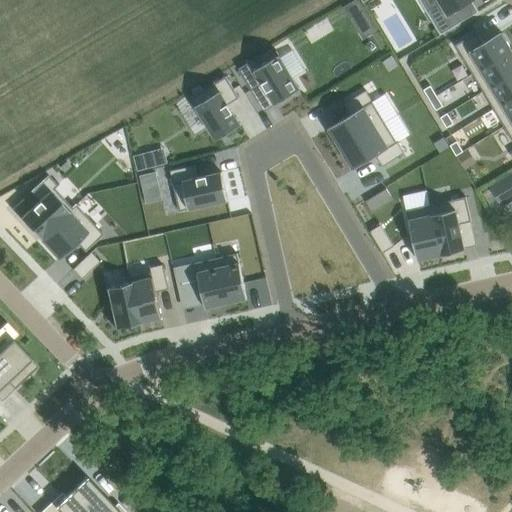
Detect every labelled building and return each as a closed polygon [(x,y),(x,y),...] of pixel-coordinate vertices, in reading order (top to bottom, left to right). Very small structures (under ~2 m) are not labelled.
[(355,0),(345,6),(352,17),(364,9),(358,0),(355,0)] [(472,0),(439,0),(441,2),(428,10),(441,32),(478,10),(472,0)] [(477,31),(456,44),(462,55),(473,73),(511,49),(511,47),(502,31),(484,42),(477,31)] [(511,49),(473,73),(484,91),(511,73),(511,49)] [(280,54),(256,69),(249,59),(250,61),(240,67),(253,89),(263,83),(276,104),(301,88),(280,54)] [(511,73),(484,91),(494,108),(511,97),(511,73)] [(216,82),(191,97),(217,139),(242,124),(229,103),(240,97),(227,75),(216,82),(215,80),(216,82)] [(426,88),(432,98),(439,94),(432,84),(426,88)] [(352,114),(329,127),(341,148),(385,121),(373,101),(375,100),(375,99),(373,100),(367,90),(345,103),(352,114)] [(439,94),(432,98),(438,109),(445,104),(439,94)] [(511,97),(494,108),(505,126),(511,121),(511,97)] [(449,112),(442,116),(449,126),(456,122),(449,112)] [(385,121),(341,148),(354,169),(377,155),(383,166),(405,152),(398,142),(400,141),(400,140),(398,141),(398,142),(385,121)] [(457,155),(464,151),(457,140),(451,144),(457,155)] [(464,151),(457,155),(465,168),(476,161),(468,148),(464,151)] [(150,167),(146,152),(134,155),(138,170),(150,167)] [(195,165),(171,170),(174,182),(171,183),(174,183),(180,211),(228,200),(222,171),(198,177),(195,165)] [(142,183),(158,179),(157,171),(140,175),(142,183)] [(38,201),(20,217),(39,238),(72,207),(71,207),(54,188),(59,183),(57,184),(48,174),(30,192),(38,201)] [(285,183),(261,190),(273,231),(279,229),(287,259),(322,249),(318,237),(307,241),(300,218),(296,219),(285,183)] [(511,189),(497,198),(508,217),(511,214),(511,189)] [(453,199),(431,204),(442,254),(466,249),(465,247),(460,223),(472,221),(466,196),(454,199),(453,199),(453,197),(452,197),(453,199)] [(72,207),(39,238),(58,259),(76,242),(85,251),(103,234),(95,225),(96,223),(95,225),(75,203),(71,207),(72,207)] [(431,204),(407,210),(418,260),(442,254),(431,204)] [(381,224),(371,231),(384,252),(395,246),(381,224)] [(91,252),(72,269),(81,279),(100,261),(91,252)] [(238,253),(217,257),(227,302),(248,298),(238,253)] [(320,284),(314,256),(292,262),(299,289),(320,284)] [(217,257),(196,262),(206,307),(227,302),(217,257)] [(152,271),(128,277),(129,282),(130,281),(139,322),(163,317),(157,291),(169,288),(163,264),(151,266),(151,264),(150,264),(152,271)] [(129,282),(106,287),(115,327),(139,322),(130,281),(129,282)] [(13,338),(0,350),(0,394),(11,384),(15,388),(39,366),(13,338)] [(120,511),(117,509),(114,506),(87,477),(66,496),(64,498),(55,507),(60,511),(120,511)]
